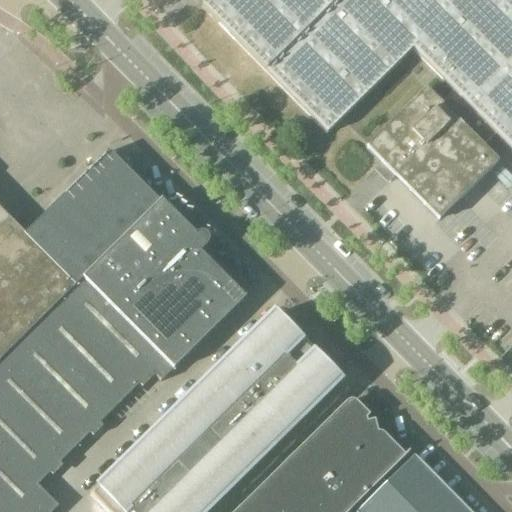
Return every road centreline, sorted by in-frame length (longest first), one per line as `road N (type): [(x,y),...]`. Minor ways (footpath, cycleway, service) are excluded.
road 1 (unclassified): [(117,48),(111,107),(484,487),(511,487)]
road 2 (tertiary): [(511,447),(117,48)]
road 3 (unknown): [(319,253),(109,452)]
